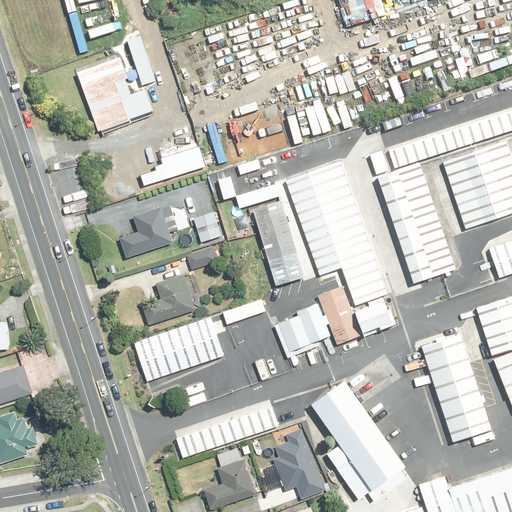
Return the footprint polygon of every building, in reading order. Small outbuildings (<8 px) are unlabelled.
[(264,0),(217,0),(222,14),(264,0)] [(73,74),(95,132),(99,131),(101,137),(115,131),(113,127),(152,112),(144,90),(128,96),(122,80),(124,79),(116,58),(76,73),(73,74)] [(379,175),(421,161),(511,131),(511,109),(373,155),(379,175)] [(440,164),(463,230),(511,212),(511,169),(502,142),(440,164)] [(160,169),(155,170),(138,176),(141,188),(204,168),(204,167),(213,164),(209,150),(199,154),(197,148),(158,160),(160,169)] [(286,170),(294,168),(292,162),(285,164),(286,170)] [(409,285),(443,274),(452,270),(416,165),(373,180),(409,285)] [(279,192),(307,183),(304,175),(293,178),(291,172),(284,174),(282,169),(270,173),(276,192),(279,192)] [(237,198),(232,178),(220,181),(225,200),(237,198)] [(300,278),(279,210),(277,202),(249,211),(272,287),(281,284),(300,278)] [(123,259),(170,244),(158,209),(153,210),(130,218),(135,233),(117,239),(123,259)] [(200,243),(219,237),(211,213),(192,220),(200,243)] [(181,243),(169,247),(171,254),(184,250),(181,243)] [(511,245),(494,252),(502,275),(511,272),(511,245)] [(212,263),(216,262),(211,248),(185,256),(185,258),(190,271),(193,269),(212,263)] [(146,326),(192,310),(180,275),(153,284),(158,300),(148,304),(139,307),(146,326)] [(358,335),(349,315),(339,288),(315,297),(323,316),(326,326),(334,346),(358,337),(358,335)] [(473,310),(488,356),(511,347),(511,297),(473,310)] [(267,312),(263,300),(224,313),(228,325),(267,312)] [(349,315),(358,335),(375,329),(376,332),(391,326),(382,302),(349,315)] [(326,326),(323,316),(320,317),(316,305),(294,313),(295,318),(272,326),(285,360),(286,359),(317,347),(315,342),(328,337),(324,327),(326,326)] [(209,320),(129,345),(142,385),(222,360),(209,320)] [(0,350),(13,349),(11,331),(10,322),(0,323),(0,350)] [(488,431),(466,364),(457,336),(418,349),(449,444),(488,431)] [(511,352),(490,361),(505,400),(511,396),(511,352)] [(0,404),(35,394),(26,366),(0,373),(0,404)] [(357,408),(341,385),(339,383),(306,407),(335,447),(323,456),(354,500),(400,468),(357,408)] [(283,423),(281,417),(277,405),(267,408),(273,427),(283,423)] [(0,459),(2,465),(33,455),(31,449),(43,445),(40,436),(37,437),(33,428),(32,428),(29,418),(22,420),(19,411),(17,412),(0,418),(0,459)] [(296,414),(288,417),(290,423),(298,420),(296,414)] [(232,421),(219,426),(226,445),(238,440),(232,421)] [(296,470),(290,457),(282,461),(288,474),(296,470)] [(208,511),(254,495),(242,460),(217,469),(214,469),(218,481),(220,485),(201,491),(206,504),(208,511)] [(407,486),(425,475),(418,465),(401,475),(407,486)] [(511,511),(511,468),(445,491),(441,478),(416,487),(424,511),(511,511)] [(283,504),(296,500),(292,489),(285,491),(279,493),(279,491),(254,500),(254,502),(258,511),(257,511),(261,511),(283,505),(283,504)] [(413,511),(402,501),(391,511),(387,511),(386,510),(384,511),(413,511)]
